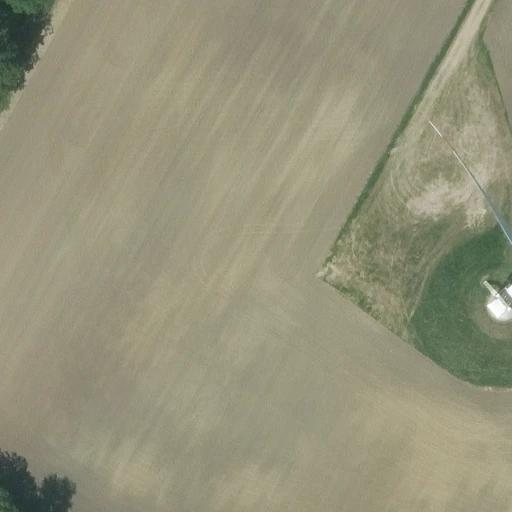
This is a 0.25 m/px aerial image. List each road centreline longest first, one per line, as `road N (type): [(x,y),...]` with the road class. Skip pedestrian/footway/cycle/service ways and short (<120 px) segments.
road 1 (track): [(485,0),(385,209),(381,236),(401,252)]
road 2 (unknown): [(308,339),(203,511)]
